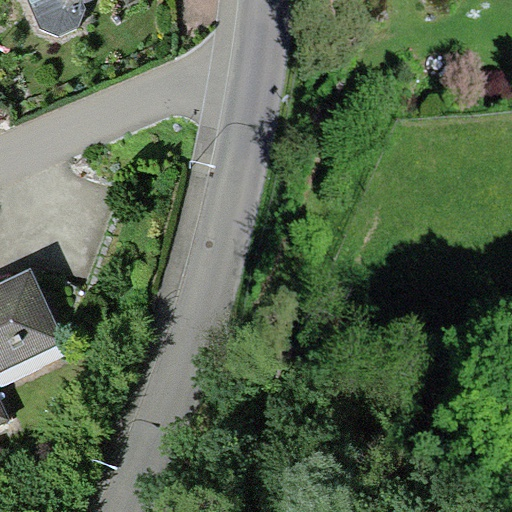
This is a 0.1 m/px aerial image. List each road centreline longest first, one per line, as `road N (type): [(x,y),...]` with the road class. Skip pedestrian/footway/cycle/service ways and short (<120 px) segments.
road 1 (unclassified): [(257,78),(231,212),(125,511)]
road 2 (residential): [(257,78),(222,71),(0,161)]
